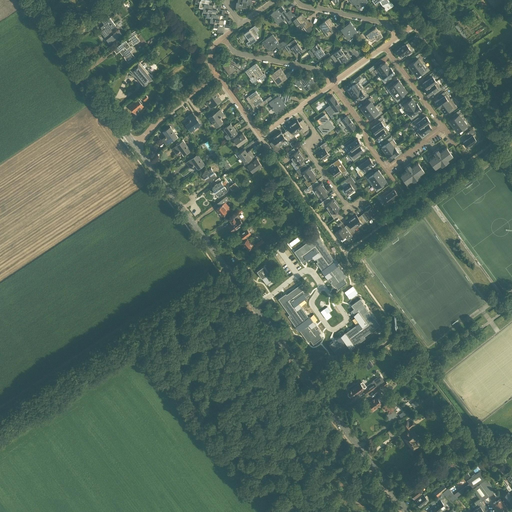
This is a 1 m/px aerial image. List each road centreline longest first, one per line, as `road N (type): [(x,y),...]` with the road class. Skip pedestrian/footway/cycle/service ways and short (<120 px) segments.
road 1 (track): [(227,269),(0,426)]
road 2 (residential): [(405,511),(255,308)]
road 3 (residential): [(255,308),(135,145)]
road 4 (residential): [(135,145),(59,43)]
road 5 (residential): [(332,83),(319,69),(236,52),(223,37)]
road 6 (residential): [(350,209),(307,149),(316,136),(298,108)]
